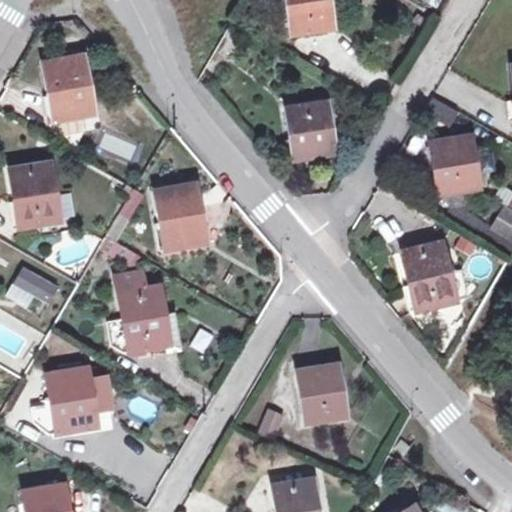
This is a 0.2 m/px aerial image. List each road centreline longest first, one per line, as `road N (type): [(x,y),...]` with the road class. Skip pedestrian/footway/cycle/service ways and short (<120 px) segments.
road 1 (unclassified): [(306,254),(511,488)]
road 2 (unclassified): [(131,0),(200,134),(306,254)]
road 3 (residential): [(465,0),(306,254)]
road 4 (residential): [(165,511),(306,254)]
